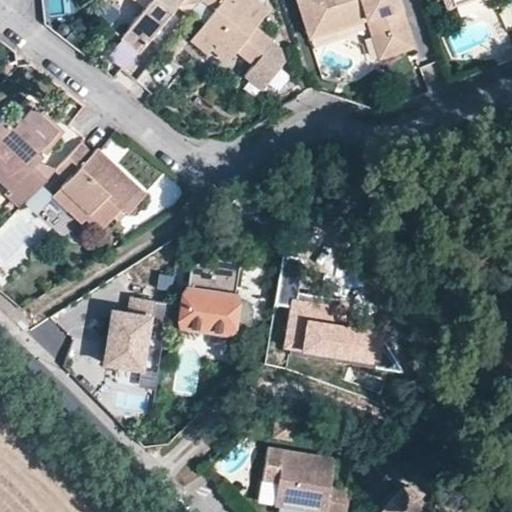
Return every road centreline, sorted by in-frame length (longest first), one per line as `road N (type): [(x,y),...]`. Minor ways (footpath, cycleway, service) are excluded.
road 1 (residential): [(5,11),(193,156),(228,169),(299,126),(382,135),(511,87)]
road 2 (track): [(0,335),(208,197),(228,169)]
road 3 (tertiary): [(0,335),(168,511)]
